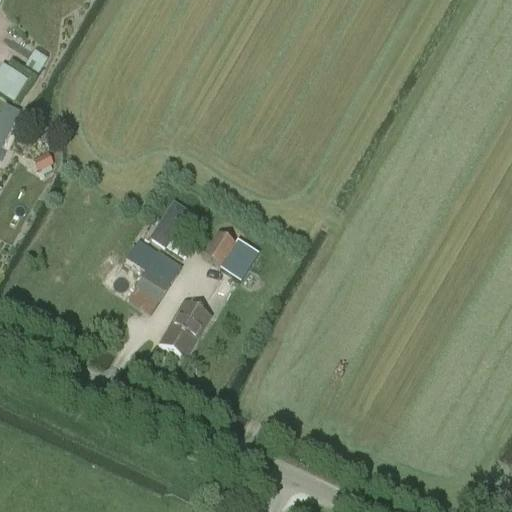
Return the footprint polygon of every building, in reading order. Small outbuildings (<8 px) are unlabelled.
[(34,54),(24,71),(36,78),(46,62),(34,54)] [(0,69),(0,98),(12,106),(27,83),(1,67),(0,69)] [(0,154),(19,117),(3,109),(0,115),(0,154)] [(48,156),(33,163),(38,174),(53,167),(48,156)] [(176,237),(189,217),(173,206),(149,242),(165,253),(165,252),(183,264),(194,248),(176,237)] [(240,284),(257,257),(237,244),(235,248),(217,238),(202,261),(240,284)] [(145,279),(128,304),(150,319),(180,273),(138,246),(125,266),(145,279)] [(184,365),(210,321),(183,305),(158,349),(184,365)]
